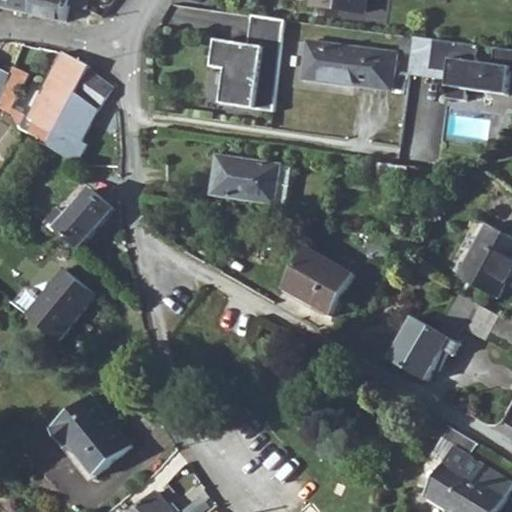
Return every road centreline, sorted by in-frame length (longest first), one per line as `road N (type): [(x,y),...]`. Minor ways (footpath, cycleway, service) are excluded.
road 1 (residential): [(143,238),(511,455)]
road 2 (residential): [(249,511),(189,449),(176,418),(143,238)]
road 3 (residential): [(143,238),(128,76),(117,51)]
